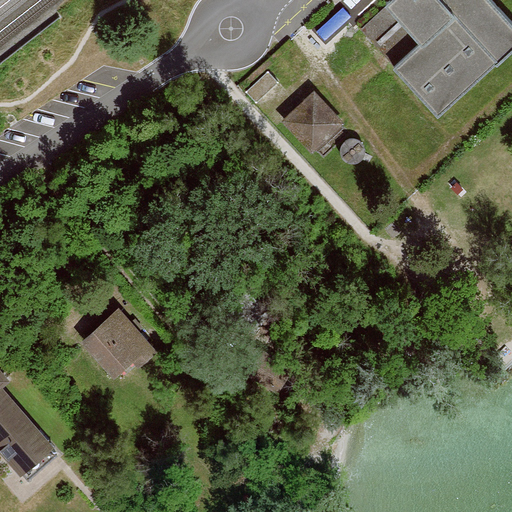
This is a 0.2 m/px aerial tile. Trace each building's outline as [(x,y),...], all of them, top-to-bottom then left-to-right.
[(511,24),(489,0),(387,0),(384,3),(387,7),(361,31),(436,114),(492,63),(494,66),(511,49),(511,24)] [(313,89),(281,120),(312,151),(344,119),(313,89)] [(340,146),(339,154),(344,160),(351,162),(358,158),(361,153),(361,147),(357,142),(352,140),(345,141),(340,146)] [(88,339),(114,368),(128,355),(134,362),(151,347),(124,317),(109,330),(104,324),(88,339)] [(290,368),(260,349),(246,371),(276,390),(290,368)] [(0,444),(28,478),(57,453),(0,385),(0,383),(5,379),(0,372),(0,444)]
